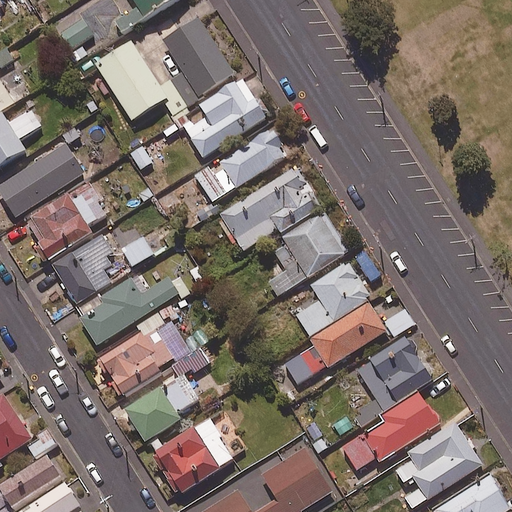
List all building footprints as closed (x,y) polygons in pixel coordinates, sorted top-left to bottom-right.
[(183,0),(134,0),(140,9),(115,25),(123,37),(183,0)] [(184,74),(172,82),(188,107),(237,76),(201,19),(164,42),(184,74)] [(94,36),(83,21),(61,38),(71,52),(94,36)] [(162,88),(133,42),(96,66),(133,124),(166,103),(174,116),(188,107),(172,82),(162,88)] [(0,69),(15,60),(8,50),(0,55),(0,69)] [(0,115),(16,105),(0,80),(0,115)] [(259,105),(244,81),(201,108),(209,121),(188,134),(204,160),(268,121),(266,117),(270,115),(263,103),(259,105)] [(11,126),(5,115),(0,118),(0,170),(27,153),(20,143),(44,128),(34,112),(11,126)] [(291,158),(274,132),(221,166),(225,172),(216,177),(211,169),(196,178),(213,206),(216,204),(237,191),(238,192),(291,158)] [(87,175),(68,145),(0,189),(0,194),(17,220),(87,175)] [(154,164),(144,148),(132,156),(142,171),(154,164)] [(296,175),(294,172),(222,218),(224,222),(220,225),(235,247),(239,244),(245,254),(279,233),(283,238),(325,211),(300,172),(296,175)] [(103,203),(91,185),(28,224),(41,245),(39,246),(41,249),(36,252),(45,266),(94,236),(90,229),(107,218),(99,205),(103,203)] [(154,197),(149,190),(140,195),(145,203),(154,197)] [(213,206),(199,215),(204,223),(221,212),(216,204),(213,206)] [(352,255),(326,214),(284,240),(289,247),(277,255),(288,273),(270,284),(279,299),(284,296),(303,284),(309,281),(309,282),(352,255)] [(115,255),(104,237),(54,269),(78,307),(100,293),(113,285),(105,272),(113,267),(108,259),(115,255)] [(156,256),(145,239),(123,252),(134,270),(156,256)] [(366,290),(351,267),(348,269),(346,266),(311,288),(319,302),(295,317),(311,341),(369,304),(368,302),(372,299),(373,301),(393,288),(386,278),(366,290)] [(52,281),(46,271),(30,281),(36,291),(52,281)] [(180,296),(169,280),(142,297),(133,282),(104,300),(100,293),(78,307),(76,308),(83,320),(81,321),(98,348),(180,296)] [(312,298),(303,284),(284,296),(293,310),(312,298)] [(390,334),(371,303),(369,304),(311,341),(309,340),(315,350),(287,367),(298,386),(328,368),(329,370),(390,334)] [(396,339),(418,324),(408,309),(386,324),(396,339)] [(146,340),(142,335),(101,361),(102,363),(99,365),(106,377),(110,374),(116,384),(112,387),(120,399),(123,398),(124,399),(162,375),(160,371),(175,361),(157,333),(146,340)] [(408,343),(406,340),(371,363),(372,364),(358,373),(377,401),(360,412),(362,416),(355,421),(362,431),(434,383),(432,380),(434,375),(431,369),(425,368),(417,357),(420,350),(415,343),(408,343)] [(211,361),(203,349),(173,367),(181,379),(127,413),(147,444),(181,422),(177,416),(201,401),(186,377),(211,361)] [(433,413),(421,394),(381,419),(386,426),(345,452),(358,473),(378,461),(381,466),(442,427),(441,425),(441,419),(440,417),(437,414),(433,413)] [(0,463),(32,442),(4,398),(0,400),(0,463)] [(224,439),(211,419),(157,454),(159,458),(155,460),(163,473),(167,470),(173,480),(168,483),(177,498),(181,495),(183,498),(222,472),(222,471),(235,462),(221,441),(224,439)] [(469,443),(458,426),(410,457),(414,463),(397,474),(406,487),(409,485),(411,487),(417,483),(423,491),(407,501),(415,511),(483,467),(473,451),(476,449),(471,441),(469,443)] [(58,446),(49,430),(38,437),(40,441),(28,449),(35,460),(58,446)] [(304,511),(335,493),(307,448),(262,477),(277,501),(259,511),(252,511),(239,491),(205,511),(304,511)] [(63,481),(48,459),(0,489),(0,490),(1,491),(0,491),(0,511),(10,505),(14,511),(63,481)] [(511,511),(511,510),(491,477),(434,511),(511,511)] [(69,490),(66,486),(26,511),(82,511),(81,511),(83,510),(75,498),(75,495),(72,490),(69,490)]
